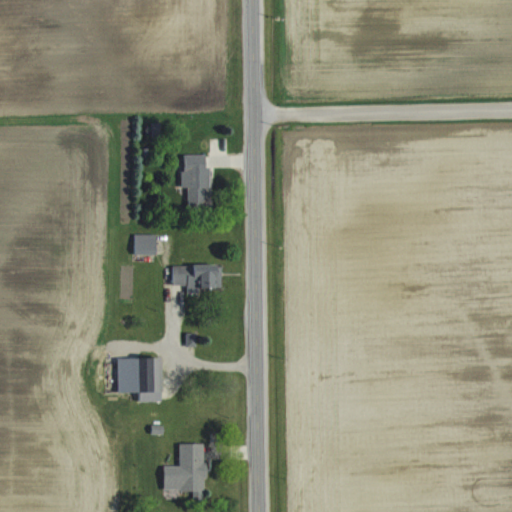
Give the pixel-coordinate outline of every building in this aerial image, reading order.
[(178,187),(184,187),(183,205),(203,206),(203,154),(178,154),(178,187)] [(130,252),(153,252),(153,234),(130,234),(130,252)] [(217,286),(217,264),(167,264),(167,286),(217,286)] [(158,357),(99,356),(99,374),(129,374),(129,391),(158,391),(158,357)] [(200,443),(175,443),(175,491),(200,491),(200,443)]
